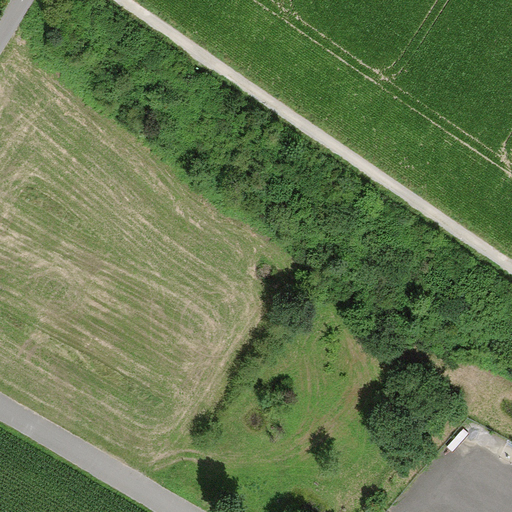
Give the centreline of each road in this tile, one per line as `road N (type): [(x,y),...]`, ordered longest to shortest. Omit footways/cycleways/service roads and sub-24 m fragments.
road 1 (track): [(511,270),(117,0)]
road 2 (track): [(0,410),(175,511)]
